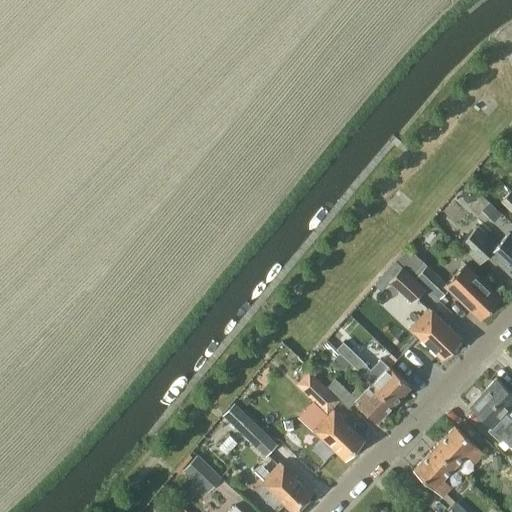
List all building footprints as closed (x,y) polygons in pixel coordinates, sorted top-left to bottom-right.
[(460,197),(467,202),(476,200),(478,191),(470,183),(462,187),(460,197)] [(511,212),(511,192),(510,191),(500,201),(511,212)] [(494,223),(502,215),(489,202),(482,210),(494,223)] [(479,263),(488,253),(511,275),(511,235),(508,232),(497,244),(477,225),(465,238),(459,245),(479,263)] [(456,230),(450,236),(459,245),(465,238),(456,230)] [(413,265),(407,271),(414,277),(416,276),(422,282),(424,280),(441,296),(448,289),(479,318),(500,297),(465,263),(445,283),(426,265),(420,272),(413,265)] [(414,278),(414,277),(407,271),(402,266),(388,281),(410,302),(424,287),(414,278)] [(442,358),(461,338),(429,307),(410,327),(442,358)] [(343,369),(349,362),(340,354),(334,360),(343,369)] [(393,403),(410,385),(388,365),(387,366),(380,360),(370,370),(366,366),(360,372),(371,383),(393,403)] [(339,399),(326,387),(309,370),(296,383),(321,407),(317,411),(322,416),(311,427),(345,459),(364,439),(331,407),(339,399)] [(511,392),(496,377),(482,391),(505,413),(511,419),(511,392)] [(326,387),(339,399),(348,408),(354,400),(376,421),(393,403),(371,383),(362,392),(356,387),(350,393),(334,378),(326,387)] [(511,441),(511,419),(505,413),(482,391),(469,405),(491,426),(488,429),(506,447),(507,445),(508,445),(511,441)] [(233,403),(222,415),(265,455),(276,443),(233,403)] [(454,425),(434,447),(453,466),(465,454),(474,462),(483,452),(454,425)] [(442,478),(453,466),(434,447),(413,469),(442,496),(451,486),(442,478)] [(220,476),(197,454),(183,470),(206,491),(220,476)] [(292,511),(293,511),(312,492),(280,461),(261,481),(292,511)] [(177,511),(164,499),(152,511),(177,511)] [(466,511),(456,502),(446,511),(466,511)]
